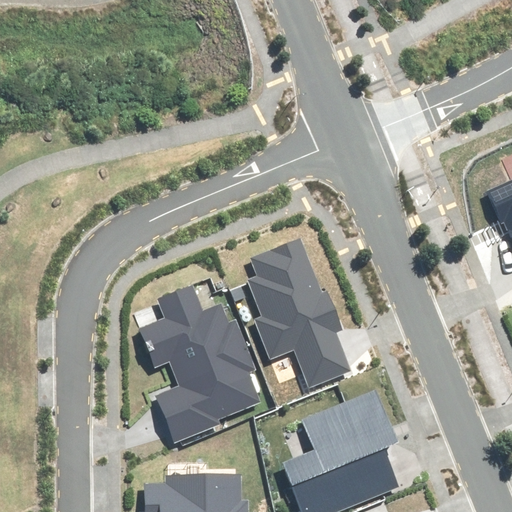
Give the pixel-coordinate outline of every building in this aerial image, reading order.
[(511,181),(488,192),(501,222),(505,220),(511,234),(511,181)] [(259,277),(248,281),(261,316),(255,318),(271,358),(294,349),(309,385),(349,370),(334,333),(340,330),(324,290),(318,293),(297,241),(252,260),(259,277)] [(202,312),(192,287),(159,300),(167,318),(141,329),(156,367),(170,361),(180,386),(158,395),(176,441),(218,424),(217,420),(258,403),(246,373),(254,370),(234,320),(226,323),(219,306),(202,312)] [(305,511),(335,511),(398,487),(383,448),(396,443),(376,391),(304,420),(316,450),(286,463),(305,511)] [(167,484),(144,484),(144,511),(247,511),(247,502),(240,502),(240,475),(167,477),(167,484)]
